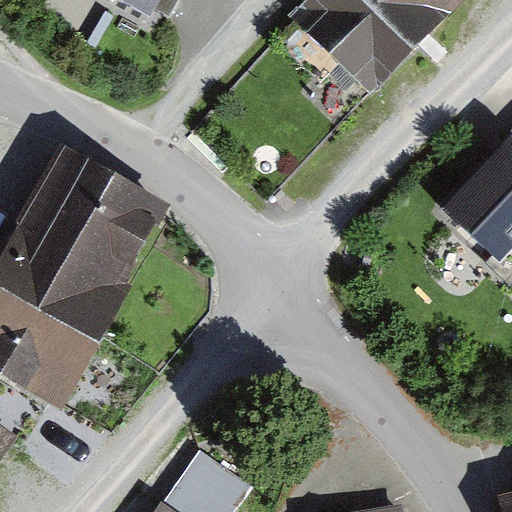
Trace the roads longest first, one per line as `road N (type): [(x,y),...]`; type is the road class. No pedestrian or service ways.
road 1 (track): [(511,36),(271,281)]
road 2 (track): [(0,88),(140,145),(271,281)]
road 3 (track): [(271,281),(72,511)]
road 4 (unclassified): [(464,511),(449,479),(271,281)]
